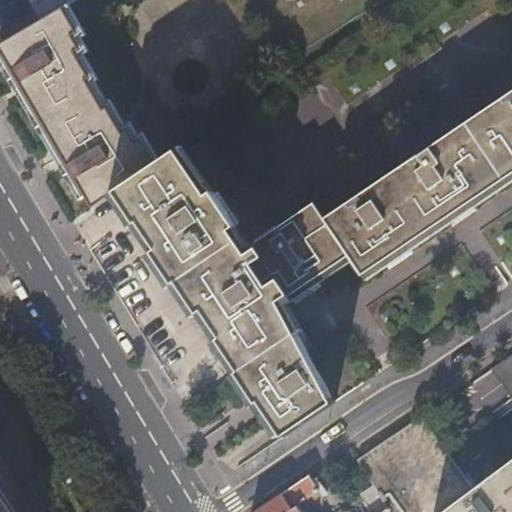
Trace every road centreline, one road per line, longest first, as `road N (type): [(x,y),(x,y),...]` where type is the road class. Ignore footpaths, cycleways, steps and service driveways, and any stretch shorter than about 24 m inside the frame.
road 1 (primary): [(196,511),(0,183)]
road 2 (unclassified): [(213,511),(391,393),(426,383),(511,325)]
